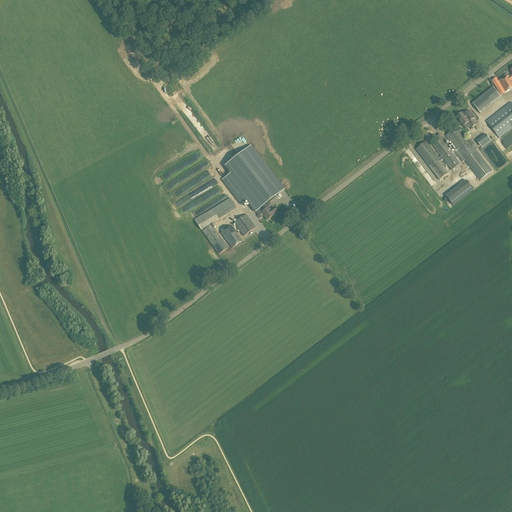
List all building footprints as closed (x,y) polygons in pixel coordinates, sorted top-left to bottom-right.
[(511,73),(511,75),(510,77),(509,76),(495,85),(501,95),(511,88),(511,69),(510,71),(511,73)] [(499,138),(502,136),(511,128),(511,103),(487,122),(499,138)] [(464,115),(462,113),(457,117),(463,126),(468,123),(469,125),(472,128),(476,125),(472,120),(475,118),(469,111),(464,115)] [(443,159),(447,164),(448,165),(452,171),(457,167),(463,162),(465,161),(476,176),(480,181),(492,172),(488,167),(477,152),(469,142),(471,140),(469,137),(467,139),(458,127),(446,136),(457,149),(453,152),(442,139),(440,135),(435,138),(438,142),(433,146),(441,157),(439,158),(426,141),(416,150),(439,180),(449,173),(444,167),(440,162),(443,159)] [(507,147),(511,143),(511,132),(511,133),(511,134),(502,141),(507,147)] [(482,148),(491,141),(486,134),(477,141),(482,148)] [(226,177),(222,180),(241,205),(246,201),(255,212),(267,203),(283,191),(250,147),(221,170),(226,177)] [(176,188),(194,177),(189,170),(172,182),(176,188)] [(215,184),(187,197),(189,202),(191,201),(193,205),(219,193),(215,184)] [(200,226),(237,209),(232,199),(196,216),(200,226)] [(277,211),(274,207),(270,211),(267,208),(261,213),(263,216),(264,215),(267,220),(273,215),(277,211)] [(243,237),(245,235),(256,228),(246,215),(244,216),(234,224),(243,237)] [(222,241),(220,237),(211,225),(202,232),(211,244),(213,247),(219,255),(228,248),(222,241)] [(232,248),(242,241),(231,226),(221,233),(232,248)]
